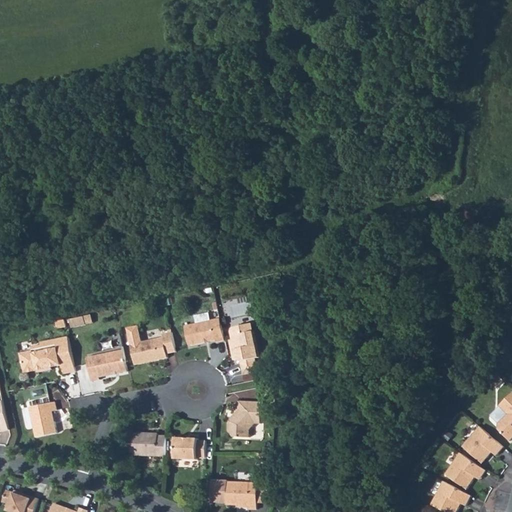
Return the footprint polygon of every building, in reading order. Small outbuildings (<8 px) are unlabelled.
[(221,317),(210,320),(208,312),(194,315),(196,323),(184,326),(189,344),(216,338),(217,341),(226,339),(221,317)] [(72,324),(87,321),(85,313),(71,316),(72,324)] [(230,326),(234,343),(238,342),(239,346),(231,347),(234,360),(237,360),(241,376),(258,372),(255,359),(261,358),(255,331),(245,333),(243,324),(230,326)] [(173,331),(165,333),(165,336),(144,341),(140,325),(129,327),(137,364),(170,357),(169,353),(178,351),(173,331)] [(20,351),(24,371),(36,368),(37,371),(52,368),(52,365),(62,363),(65,373),(77,370),(70,335),(41,341),(41,344),(32,346),(33,349),(20,351)] [(125,349),(88,357),(92,380),(101,378),(101,374),(130,369),(125,349)] [(266,356),(265,370),(274,370),(275,357),(266,356)] [(496,372),(491,377),(499,385),(504,379),(496,372)] [(277,383),(262,386),(261,395),(277,396),(277,383)] [(511,437),(511,391),(499,405),(507,413),(498,423),(498,428),(510,440),(511,437)] [(0,422),(1,422),(3,430),(11,428),(5,400),(0,401),(0,422)] [(53,410),(59,409),(57,400),(31,406),(37,436),(58,432),(55,420),(52,421),(50,410),(53,410)] [(227,436),(232,442),(249,443),(249,433),(252,432),(255,423),(260,424),(261,403),(252,402),(252,401),(237,401),(237,410),(227,420),(227,436)] [(505,446),(481,426),(463,446),(483,463),(493,452),(497,455),(505,446)] [(166,456),(167,436),(157,436),(157,434),(132,433),(131,454),(166,456)] [(176,457),(198,458),(198,456),(206,456),(206,440),(198,439),(198,437),(177,436),(176,457)] [(485,469),(459,451),(444,473),(465,488),(474,475),(478,478),(485,469)] [(274,453),(261,453),(261,462),(274,463),(274,453)] [(226,502),(248,503),(249,508),(257,509),(257,504),(258,480),(227,479),(226,502)] [(468,493),(440,479),(427,502),(445,511),(451,511),(457,501),(462,504),(468,493)] [(5,500),(11,502),(9,509),(16,511),(36,511),(41,499),(16,489),(15,491),(9,489),(5,500)] [(90,511),(92,508),(82,504),(81,509),(56,500),(51,511),(90,511)]
